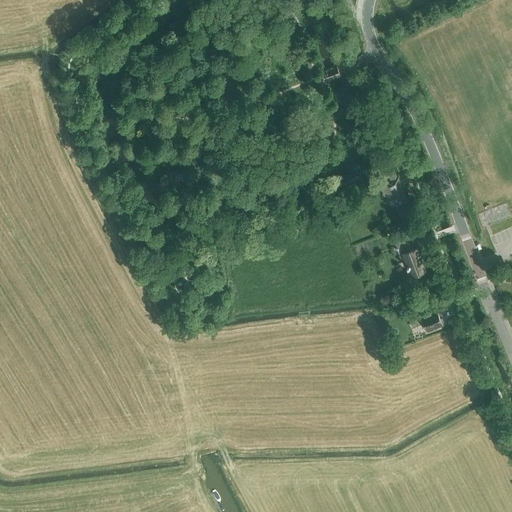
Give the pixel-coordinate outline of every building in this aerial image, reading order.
[(339,64),(325,69),(327,74),(329,79),(342,74),(341,69),(339,64)] [(398,170),(404,168),(398,153),(393,155),(398,170)] [(397,177),(394,170),(377,177),(384,196),(392,193),(396,205),(398,209),(398,210),(402,221),(404,220),(410,218),(413,217),(409,205),(408,206),(407,201),(398,176),(397,177)] [(394,229),(397,236),(402,234),(400,227),(394,229)] [(361,243),(364,255),(385,249),(382,237),(361,243)] [(411,250),(408,243),(406,237),(395,241),(397,247),(402,245),(405,253),(403,253),(411,275),(425,270),(417,248),(411,250)] [(440,318),(437,310),(421,316),(419,310),(408,314),(413,327),(424,322),(427,330),(428,330),(428,331),(433,329),(433,328),(443,324),(442,323),(443,322),(442,318),(440,318)]
